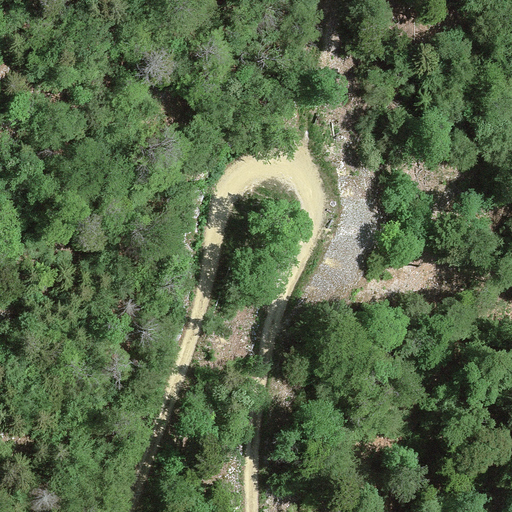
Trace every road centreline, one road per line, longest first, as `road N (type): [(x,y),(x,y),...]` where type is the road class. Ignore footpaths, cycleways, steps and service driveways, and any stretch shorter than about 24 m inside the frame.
road 1 (track): [(252,511),(263,369),(313,220),(303,163),(236,183),(219,215),(201,308),(137,511)]
road 2 (track): [(498,511),(489,399),(412,511)]
road 3 (track): [(303,163),(308,72),(330,0)]
